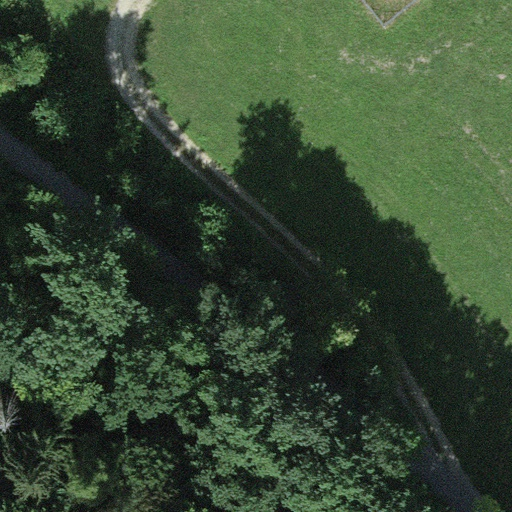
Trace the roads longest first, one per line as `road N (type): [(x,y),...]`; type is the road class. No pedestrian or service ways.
road 1 (track): [(133,0),(116,41),(154,152),(341,303),(412,402),(446,483)]
road 2 (track): [(473,511),(0,132)]
